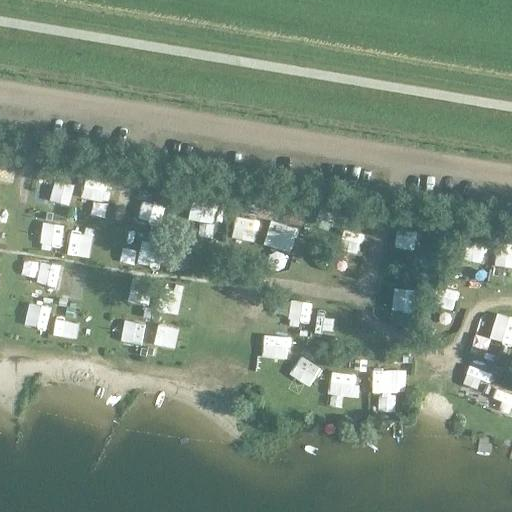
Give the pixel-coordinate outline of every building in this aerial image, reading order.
[(69,195),(66,217),(87,219),(90,197),(69,195)] [(206,215),(205,233),(230,234),(231,216),(206,215)] [(266,252),(275,230),(260,224),(252,246),(266,252)] [(57,232),(56,258),(82,259),(83,233),(57,232)] [(308,263),(315,242),(288,233),(281,254),(308,263)] [(296,278),(302,265),(287,258),(281,271),(296,278)] [(74,303),(78,274),(54,271),(50,299),(74,303)] [(101,309),(104,285),(82,283),(79,306),(101,309)] [(151,288),(146,310),(165,315),(170,293),(151,288)] [(410,297),(407,319),(430,322),(433,299),(410,297)] [(302,308),(303,332),(326,331),(326,308),(302,308)] [(48,313),(43,334),(68,340),(72,319),(48,313)] [(76,322),(72,338),(90,342),(94,327),(76,322)] [(139,352),(162,355),(164,333),(141,331),(139,352)] [(186,366),(189,337),(169,335),(167,364),(186,366)] [(305,368),(305,346),(279,345),(278,367),(305,368)] [(308,389),(331,397),(339,375),(315,367),(308,389)] [(135,372),(132,393),(155,396),(158,375),(135,372)] [(389,403),(415,404),(416,380),(389,380),(389,403)] [(105,404),(106,382),(85,381),(84,403),(105,404)] [(346,382),(346,403),(371,403),(370,382),(346,382)] [(511,423),(511,391),(500,419),(511,423)] [(362,414),(356,402),(342,409),(347,421),(362,414)]
